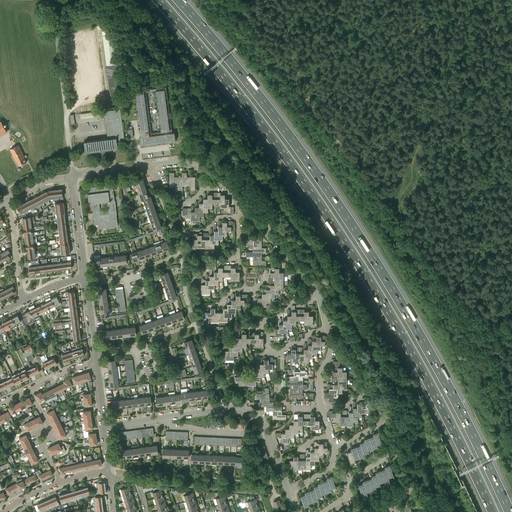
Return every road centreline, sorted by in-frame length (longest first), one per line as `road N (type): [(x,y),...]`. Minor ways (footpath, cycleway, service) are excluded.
road 1 (motorway): [(155,0),(341,238),(491,511)]
road 2 (motorway): [(510,511),(370,252),(298,145),(179,0)]
road 3 (residential): [(288,491),(267,433),(248,412),(165,417)]
